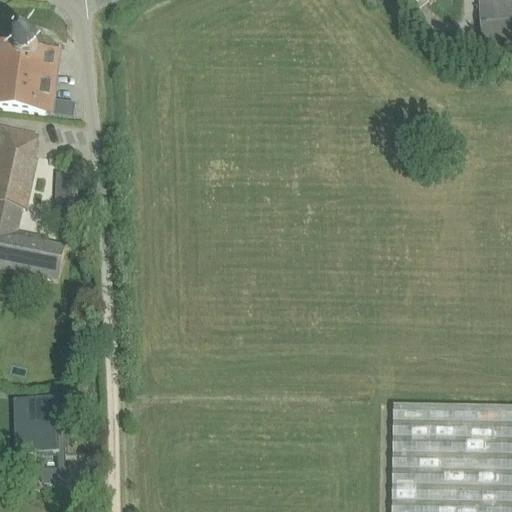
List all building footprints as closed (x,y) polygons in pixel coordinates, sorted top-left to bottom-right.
[(511,0),(479,0),(482,46),(511,43),(511,0)] [(0,111),(47,117),(47,116),(72,119),(74,105),(49,102),(53,69),(54,69),(56,56),(54,56),(54,53),(40,51),(39,44),(34,39),(27,36),(21,36),(15,39),(14,40),(0,32),(0,111)] [(0,278),(26,283),(27,278),(58,284),(65,250),(47,247),(48,241),(20,235),(24,211),(30,212),(36,171),(38,162),(34,161),(39,138),(2,130),(0,138),(0,278)] [(57,224),(61,224),(81,225),(83,177),(59,176),(57,224)] [(28,424),(23,424),(24,449),(44,448),(44,453),(62,453),(61,424),(78,423),(77,397),(27,399),(28,424)] [(511,511),(511,410),(455,409),(393,408),(391,511),(511,511)]
